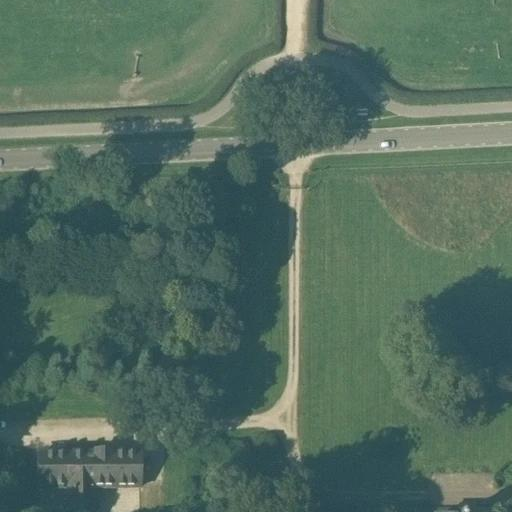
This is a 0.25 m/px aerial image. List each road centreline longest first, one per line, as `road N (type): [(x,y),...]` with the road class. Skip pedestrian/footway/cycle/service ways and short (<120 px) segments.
road 1 (tertiary): [(511,133),(0,159)]
road 2 (track): [(291,0),(291,417)]
road 3 (unknown): [(291,417),(300,477),(309,488),(361,496),(476,490),(498,499),(504,511)]
